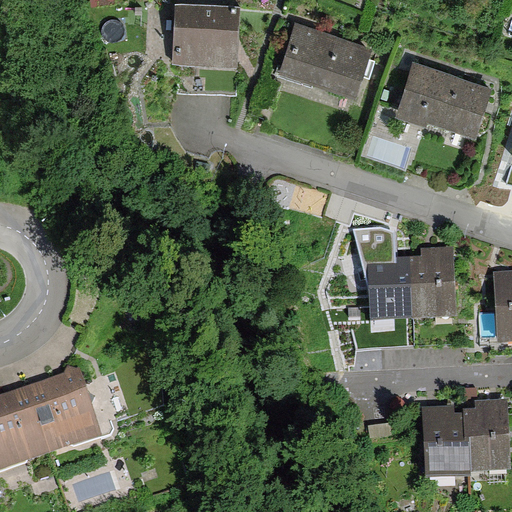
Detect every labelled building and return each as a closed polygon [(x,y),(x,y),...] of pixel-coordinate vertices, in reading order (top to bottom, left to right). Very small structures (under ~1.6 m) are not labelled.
[(234,67),(237,11),(180,8),(177,64),(234,67)] [(352,95),(367,50),(298,28),(283,73),(352,95)] [(472,134),(486,92),(416,69),(400,115),(425,123),(426,119),(472,134)] [(413,315),(452,313),(449,251),(410,252),(413,315)] [(374,317),(413,315),(410,252),(371,254),(374,317)] [(511,338),(511,272),(494,273),(498,339),(511,338)] [(0,470),(102,438),(80,372),(0,398),(0,470)] [(468,471),(507,469),(504,405),(464,407),(468,471)] [(428,473),(468,471),(464,407),(425,409),(428,473)] [(112,475),(92,480),(97,498),(117,493),(112,475)]
